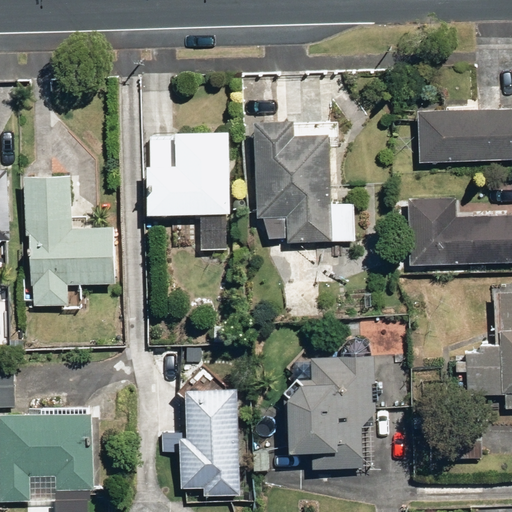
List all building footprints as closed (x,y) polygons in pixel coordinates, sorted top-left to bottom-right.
[(511,106),(423,107),(424,156),(511,154),(511,106)] [(290,116),(260,115),(256,214),(271,215),(271,234),(355,238),(357,202),(331,201),(334,129),(290,127),(290,116)] [(154,143),(150,209),(204,211),(203,249),(227,250),(232,130),(181,128),(180,144),(154,143)] [(10,164),(0,164),(0,237),(11,238),(10,164)] [(74,176),(25,175),(25,210),(29,210),(29,231),(35,231),(34,302),(69,303),(70,280),(117,280),(118,221),(74,221),(74,176)] [(459,193),(409,195),(412,263),(511,259),(511,213),(459,215),(459,193)] [(511,287),(500,288),(501,339),(466,340),(467,389),(504,389),(505,403),(511,403),(511,287)] [(407,407),(405,329),(368,330),(368,354),(330,352),(330,359),(316,358),(315,376),(290,398),(291,448),(336,447),(337,468),(363,467),(363,489),(370,489),(371,507),(403,506),(402,467),(409,467),(408,423),(379,424),(378,407),(407,407)] [(16,366),(0,366),(0,404),(15,405),(16,366)] [(239,492),(240,383),(189,383),(188,430),(165,430),(165,450),(184,450),(184,484),(208,484),(208,492),(239,492)] [(89,412),(2,411),(0,497),(60,498),(60,486),(95,486),(95,449),(89,449),(89,412)]
